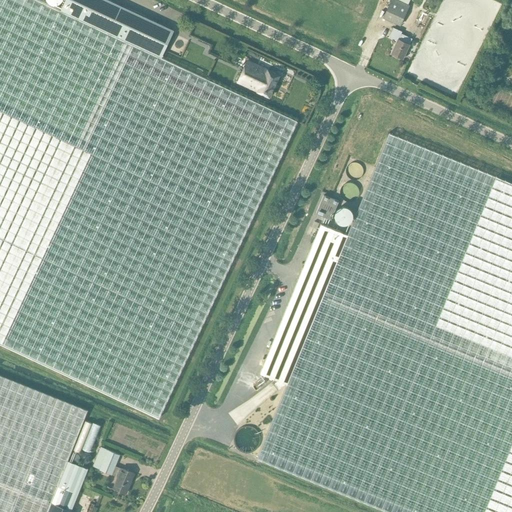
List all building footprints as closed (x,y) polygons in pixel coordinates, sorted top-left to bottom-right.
[(0,0),(0,344),(160,419),(298,122),(161,58),(174,31),(106,0),(66,0),(61,12),(35,0),(0,0)] [(391,0),(383,18),(400,26),(410,5),(408,4),(410,0),(391,0)] [(392,54),(403,59),(412,38),(401,33),(402,32),(393,28),(389,37),(397,41),(392,54)] [(267,72),(247,62),(248,61),(247,61),(237,82),(269,97),(279,76),(268,70),(267,72)] [(257,459),(388,511),(511,511),(511,182),(389,133),(348,235),(320,224),(260,373),(287,384),(257,459)] [(331,220),(338,201),(324,195),(316,214),(331,220)] [(0,511),(73,511),(71,511),(88,469),(68,461),(88,411),(0,375),(0,511)] [(113,489),(126,494),(134,474),(122,469),(115,466),(120,456),(101,447),(93,466),(100,470),(99,470),(111,476),(112,475),(118,477),(113,489)]
